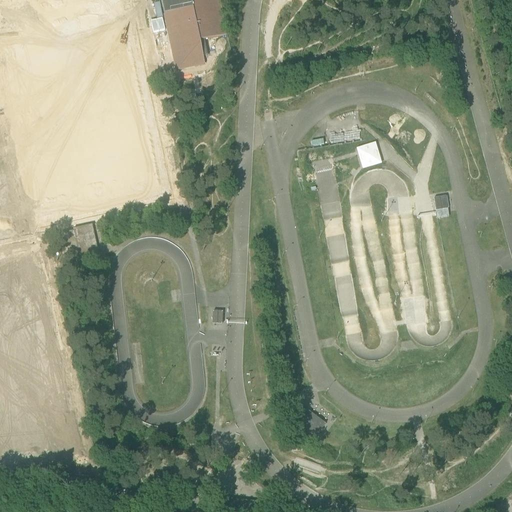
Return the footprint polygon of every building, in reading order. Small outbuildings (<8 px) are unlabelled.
[(169,0),(161,2),(176,71),(205,65),(200,42),(215,38),(227,36),(219,0),(169,0)] [(356,158),(362,174),(381,169),(375,149),(375,147),(355,154),(356,156),(356,158)] [(446,197),(433,199),(435,211),(448,209),(446,197)] [(79,257),(98,253),(94,234),(92,225),(73,229),(74,232),(60,235),(65,260),(79,257)] [(212,325),(222,325),(223,312),(213,312),(212,325)] [(306,427),(307,434),(319,433),(325,425),(302,408),(296,416),(298,425),(296,425),(296,428),(306,427)] [(292,437),(294,436),(306,435),(307,434),(306,427),(296,428),(296,425),(298,425),(296,416),(290,417),(292,437)] [(294,436),(295,449),(308,447),(306,435),(294,436)] [(89,477),(58,473),(56,492),(87,495),(89,477)] [(259,511),(260,509),(260,503),(229,500),(227,511),(259,511)]
